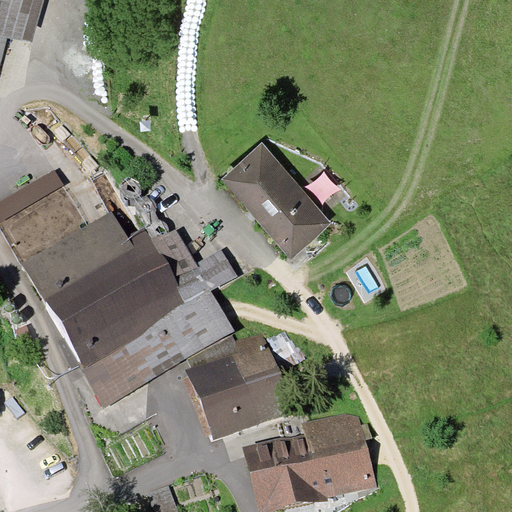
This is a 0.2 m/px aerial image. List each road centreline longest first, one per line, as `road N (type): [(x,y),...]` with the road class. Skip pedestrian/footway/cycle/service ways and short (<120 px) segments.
road 1 (track): [(0,121),(21,96),(55,93),(144,149),(200,212),(269,264),(340,347),(390,442),(413,511)]
road 2 (track): [(50,511),(102,496),(53,349),(0,259)]
road 3 (track): [(249,511),(220,464),(195,458),(102,496)]
